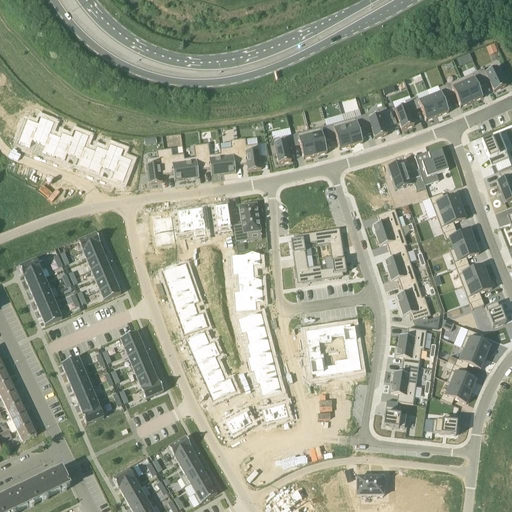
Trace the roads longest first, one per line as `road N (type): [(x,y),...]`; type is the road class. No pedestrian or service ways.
road 1 (primary): [(53,0),(120,64),(192,83),(266,71),(407,0)]
road 2 (primary): [(372,0),(264,51),(204,63),(148,51),(85,0)]
road 3 (residential): [(358,439),(383,330),(336,166)]
road 4 (residential): [(130,200),(154,305),(224,459)]
road 5 (residential): [(270,184),(281,312),(312,435)]
road 6 (residential): [(270,490),(342,462),(378,458),(468,470)]
road 7 (residential): [(451,129),(511,295)]
road 8 (residential): [(62,450),(0,319)]
road 9 (residential): [(130,200),(270,184)]
road 10 (residential): [(97,204),(89,184),(12,156),(0,143)]
road 11 (residential): [(336,166),(451,129)]
